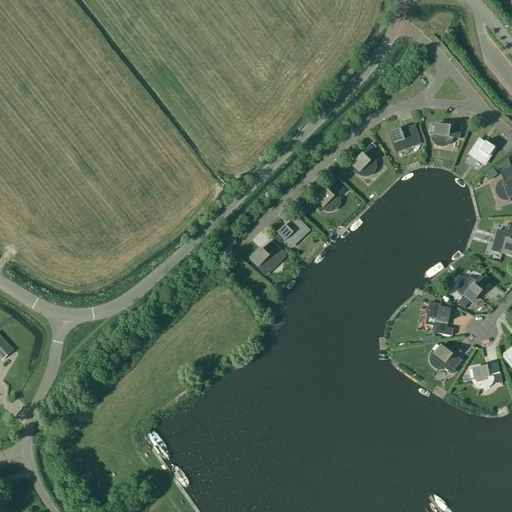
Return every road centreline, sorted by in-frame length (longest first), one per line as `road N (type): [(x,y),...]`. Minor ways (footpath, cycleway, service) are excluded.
road 1 (unclassified): [(396,24),(350,87),(137,292),(110,309),(62,314)]
road 2 (residential): [(418,103),(357,128),(234,249)]
road 3 (unclassified): [(53,511),(25,451),(62,314)]
